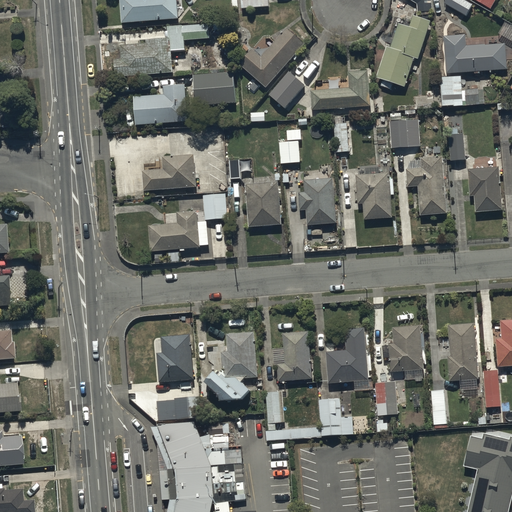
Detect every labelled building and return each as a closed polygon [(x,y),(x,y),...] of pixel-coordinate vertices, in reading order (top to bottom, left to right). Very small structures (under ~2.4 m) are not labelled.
[(121,0),(123,22),(180,18),(178,0),(121,0)] [(433,12),(431,0),(412,0),(417,3),(417,12),(433,12)] [(419,58),(432,21),(414,15),(410,26),(403,23),(394,49),(387,47),(377,77),(404,86),(414,56),(419,58)] [(116,58),(117,76),(173,72),(172,50),(186,49),(185,40),(210,38),(209,23),(168,26),(169,38),(140,40),(140,43),(121,45),(122,58),(116,58)] [(264,57),(253,48),(239,65),(267,89),(306,43),(289,28),(264,57)] [(466,34),(445,36),(447,72),(508,68),(506,43),(467,46),(466,34)] [(312,90),(314,110),(372,106),(369,70),(349,72),(350,87),(312,90)] [(310,88),(290,71),(271,94),(290,111),(310,88)] [(235,72),(195,74),(196,105),(237,103),(235,72)] [(462,75),(441,77),(443,105),(454,104),(454,107),(464,106),(462,75)] [(134,96),(136,124),(189,120),(186,85),(165,87),(165,94),(134,96)] [(483,88),(466,89),(467,105),(484,103),(483,88)] [(15,105),(0,105),(0,126),(15,127),(15,105)] [(265,112),(251,112),(251,121),(265,121),(265,112)] [(343,116),(331,117),(335,152),(350,150),(347,124),(344,124),(343,116)] [(420,120),(391,121),(391,147),(421,146),(420,120)] [(466,160),(464,133),(451,134),(452,161),(466,160)] [(299,140),(280,141),(282,163),(301,162),(299,140)] [(144,170),(144,189),(198,187),(197,155),(165,156),(165,170),(144,170)] [(421,158),(421,159),(411,160),(411,168),(407,169),(409,186),(418,185),(421,214),(447,212),(442,156),(421,158)] [(241,160),(227,161),(229,179),(242,179),(241,160)] [(503,210),(499,166),(469,169),(471,196),(475,196),(476,212),(503,210)] [(357,175),(358,191),(354,191),(355,202),(358,202),(358,204),(364,203),(365,218),(392,217),(390,173),(387,173),(357,175)] [(337,222),(333,178),(305,180),(306,193),(300,193),(301,210),(307,210),(309,224),(337,222)] [(282,225),(278,181),(245,184),(249,228),(282,225)] [(225,194),(204,196),(206,220),(228,218),(225,194)] [(150,225),(152,251),(201,247),(201,245),(209,244),(207,222),(198,222),(197,210),(178,212),(179,223),(150,225)] [(0,253),(9,253),(7,225),(0,225),(0,253)] [(0,277),(0,306),(10,306),(7,277),(0,277)] [(499,367),(511,365),(511,319),(501,321),(502,338),(497,338),(499,367)] [(479,379),(475,323),(449,325),(452,356),(448,356),(450,381),(479,379)] [(389,343),(389,345),(383,345),(384,358),(390,358),(391,372),(405,371),(406,380),(424,379),(421,325),(393,327),(394,343),(389,343)] [(369,380),(366,328),(346,329),(347,350),(328,351),(330,383),(369,380)] [(0,359),(15,358),(14,342),(11,342),(10,330),(0,331),(0,359)] [(313,378),(309,331),(284,333),(286,363),(278,364),(280,381),(313,378)] [(252,388),(243,380),(245,377),(259,377),(255,332),(227,334),(228,352),(222,352),(223,367),(225,367),(220,372),(218,370),(207,382),(225,399),(242,400),(252,388)] [(196,380),(192,334),(162,337),(164,352),(158,353),(160,382),(196,380)] [(499,369),(483,370),(486,407),(501,406),(499,369)] [(397,382),(375,383),(378,415),(399,414),(397,382)] [(0,412),(20,411),(18,383),(0,384),(0,412)] [(445,389),(432,389),(435,429),(448,428),(445,389)] [(284,391),(266,393),(269,430),(266,430),(267,441),(321,437),(320,427),(278,431),(277,423),(286,423),(284,391)] [(158,401),(159,421),(203,418),(202,396),(176,398),(176,400),(158,401)] [(342,398),(321,399),(324,437),(354,434),(352,417),(343,417),(342,398)] [(202,441),(195,425),(160,428),(166,445),(177,471),(181,502),(178,511),(212,511),(214,505),(247,502),(242,452),(208,456),(202,441)] [(1,432),(0,431),(0,465),(23,463),(21,437),(1,438),(1,432)] [(510,511),(511,505),(511,439),(511,443),(485,436),(484,441),(472,439),(465,468),(480,472),(470,511),(510,511)] [(0,511),(35,511),(34,503),(24,503),(23,492),(5,494),(5,491),(0,491),(0,511)]
